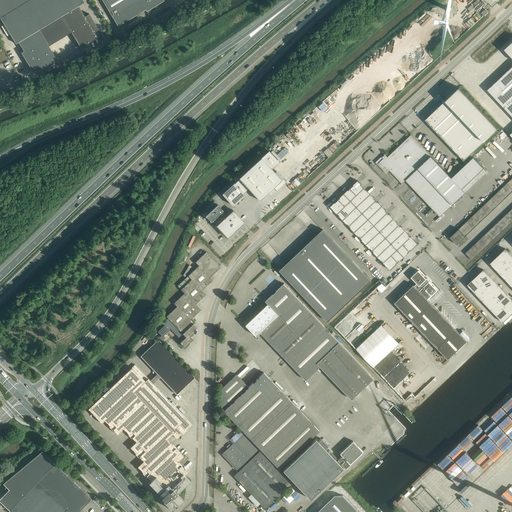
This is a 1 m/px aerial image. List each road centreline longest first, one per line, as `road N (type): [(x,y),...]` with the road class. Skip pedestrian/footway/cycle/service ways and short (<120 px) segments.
road 1 (motorway): [(33,389),(113,306),(214,128),(335,0)]
road 2 (motorway): [(0,298),(171,133),(325,0)]
road 3 (unclassified): [(194,511),(204,500),(209,326),(224,283),(355,154)]
road 4 (motorway): [(300,0),(0,277)]
road 5 (motorway): [(291,0),(173,80),(0,162)]
road 6 (unclassified): [(355,154),(511,8)]
road 7 (unknown): [(0,23),(20,62),(39,70),(98,41),(102,31),(87,0)]
road 8 (unclassified): [(355,154),(467,278)]
road 9 (secondary): [(146,511),(33,389)]
road 10 (unknown): [(314,192),(389,271),(428,235)]
road 11 (secondary): [(21,399),(130,511)]
